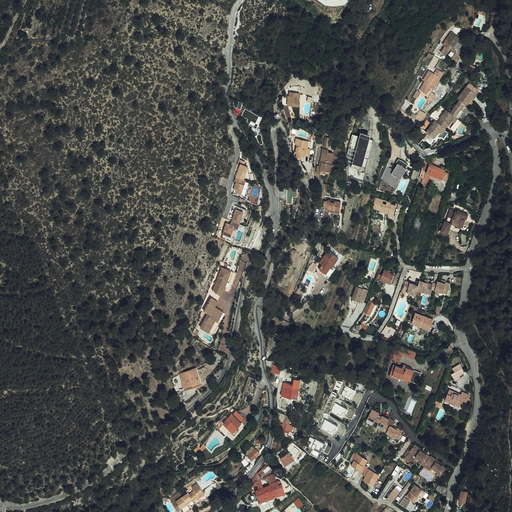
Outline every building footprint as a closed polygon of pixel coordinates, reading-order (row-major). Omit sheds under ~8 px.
[(461,53),(464,55),(465,56),(471,47),(475,49),(477,46),(470,41),(468,45),(463,42),(455,54),(459,57),(461,53)] [(462,65),(466,68),(472,58),(467,55),(462,65)] [(478,78),(481,70),(479,69),(477,73),(475,72),(472,71),(471,75),(478,78)] [(430,103),(438,108),(442,101),(437,99),(439,95),(444,87),(449,79),(443,75),(440,80),(434,77),(429,86),(431,88),(426,96),(432,100),(430,103)] [(466,102),(466,103),(467,103),(473,107),(475,108),(480,102),(481,103),(484,98),(482,97),(485,93),(476,86),(468,98),(466,102)] [(298,96),(289,94),(288,98),(287,104),(286,104),(285,108),(296,110),(298,96)] [(463,120),(466,116),(473,107),(467,103),(466,104),(457,117),(463,120)] [(451,131),(452,132),(458,124),(461,126),(464,121),(463,120),(457,117),(453,114),(447,123),(448,123),(446,127),(451,131)] [(262,136),(269,124),(252,115),(248,122),(254,126),(252,128),(256,130),(255,132),(262,136)] [(427,122),(422,118),(417,124),(423,128),(427,122)] [(443,138),(445,139),(451,131),(446,127),(442,125),(434,137),(440,142),(443,138)] [(370,139),(371,134),(360,132),(360,136),(352,134),(345,166),(362,170),(363,167),(366,167),(372,139),(370,139)] [(434,149),(437,146),(428,140),(424,147),(429,150),(434,149)] [(307,168),(308,162),(309,162),(312,147),(300,145),(298,151),(301,151),(299,160),(300,160),(299,164),(304,165),(304,168),(307,168)] [(321,177),(321,175),(322,172),(333,175),(334,175),(335,167),(333,167),(336,156),(330,155),(331,153),(325,151),(322,164),(324,165),(324,167),(323,167),(322,169),(321,169),(319,168),(317,176),(321,177)] [(408,160),(406,159),(403,162),(404,163),(398,173),(392,168),(386,176),(391,180),(394,175),(401,180),(403,178),(405,180),(416,165),(408,160)] [(435,166),(431,174),(436,176),(446,181),(450,172),(435,166)] [(242,200),(241,202),(246,204),(248,199),(252,190),(250,190),(254,181),(252,180),(254,176),(252,175),(253,172),(249,170),(248,174),(249,174),(242,191),(243,192),(240,199),(242,200)] [(436,176),(431,174),(428,181),(427,181),(425,185),(430,188),(436,176)] [(382,199),(379,209),(385,210),(385,211),(394,212),(394,210),(399,211),(401,203),(391,201),(391,202),(387,202),(387,200),(382,199)] [(341,212),(343,202),(333,200),(332,202),(330,201),(326,201),(324,211),(334,214),(335,211),(341,212)] [(442,232),(449,234),(453,224),(464,228),(467,221),(463,220),(464,218),(469,220),(470,216),(460,211),(460,213),(453,210),(449,222),(447,221),(442,232)] [(414,228),(420,231),(426,217),(420,215),(414,228)] [(229,232),(225,243),(232,246),(235,239),(236,237),(240,240),(243,234),(242,234),(244,230),(249,220),(245,218),(243,221),(240,219),(233,234),(229,232)] [(319,269),(326,274),(332,266),(333,267),(339,259),(328,251),(322,259),(324,261),(319,269)] [(324,278),(326,274),(319,269),(317,273),(324,278)] [(386,274),(387,272),(383,270),(378,282),(376,281),(374,287),(381,290),(384,284),(388,286),(392,276),(386,274)] [(228,298),(236,280),(227,276),(218,296),(213,305),(214,305),(221,310),(228,298)] [(429,283),(428,288),(434,289),(440,290),(441,286),(444,286),(445,286),(446,279),(442,279),(442,280),(434,279),(433,281),(429,281),(429,283)] [(238,281),(236,280),(228,298),(230,299),(238,281)] [(428,288),(429,283),(415,280),(415,285),(414,291),(418,292),(428,293),(428,291),(428,288)] [(360,288),(362,285),(356,283),(345,306),(352,309),(356,301),(359,303),(365,290),(360,288)] [(413,294),(414,291),(415,285),(406,284),(406,285),(401,285),(399,293),(413,295),(413,294)] [(217,329),(223,319),(218,315),(221,310),(214,305),(207,318),(211,321),(202,335),(210,341),(217,329)] [(433,320),(415,314),(411,324),(429,331),(433,320)] [(220,330),(226,320),(223,319),(217,329),(220,330)] [(360,324),(354,323),(351,330),(358,332),(360,324)] [(415,358),(417,351),(406,348),(404,355),(415,358)] [(392,360),(400,362),(403,353),(396,350),(392,360)] [(452,368),(455,372),(451,374),(455,380),(467,373),(461,363),(452,368)] [(274,364),(272,371),(277,373),(278,371),(281,372),(283,366),(274,364)] [(402,374),(401,378),(402,378),(403,375),(411,378),(414,370),(413,369),(406,367),(405,370),(402,369),(402,368),(393,364),(391,371),(402,374)] [(415,370),(411,381),(418,383),(421,372),(415,370)] [(400,377),(401,378),(402,374),(391,371),(389,376),(399,380),(400,377)] [(194,389),(201,387),(198,376),(183,381),(187,394),(195,391),(194,389)] [(282,395),(300,398),(301,392),(299,392),(300,387),(294,386),(293,387),(283,386),(282,395)] [(195,391),(187,394),(188,396),(203,391),(201,387),(194,389),(195,391)] [(332,403),(333,404),(335,402),(340,405),(336,412),(341,414),(345,406),(343,405),(348,394),(339,390),(332,403)] [(446,400),(455,404),(455,405),(460,407),(461,403),(462,403),(463,401),(466,402),(469,395),(462,392),(461,396),(449,391),(446,400)] [(332,409),(336,412),(340,405),(335,402),(333,404),(334,404),(332,409)] [(380,411),(374,408),(369,417),(376,421),(374,423),(374,424),(384,429),(388,422),(390,417),(384,414),(382,417),(379,415),(380,411)] [(223,422),(231,430),(230,431),(235,436),(239,431),(238,429),(243,423),(241,421),(244,419),(236,410),(223,422)] [(282,426),(293,430),(296,424),(282,419),(281,422),(282,422),(282,424),(282,426)] [(334,434),(338,425),(325,419),(321,428),(334,434)] [(231,430),(223,422),(220,425),(221,427),(224,425),(230,431),(231,430)] [(400,437),(404,429),(399,426),(398,428),(394,426),(388,422),(384,429),(396,435),(400,437)] [(309,436),(305,445),(321,451),(325,442),(309,436)] [(427,462),(432,456),(425,451),(421,448),(422,447),(416,442),(410,450),(416,454),(423,459),(421,461),(425,464),(427,462)] [(253,458),(261,451),(257,447),(249,454),(253,458)] [(286,463),(295,457),(290,450),(282,456),(286,463)] [(363,467),(369,455),(360,450),(354,462),(363,467)] [(432,456),(427,462),(433,466),(439,471),(437,473),(441,476),(447,467),(441,463),(437,460),(438,459),(432,455),(432,456)] [(376,481),(379,475),(382,470),(372,465),(367,476),(376,481)] [(271,481),(278,479),(276,472),(269,474),(271,481)] [(271,481),(271,482),(264,485),(260,486),(257,487),(260,499),(286,491),(283,482),(279,483),(278,479),(271,481)] [(187,487),(188,488),(192,496),(193,498),(195,502),(206,496),(198,481),(187,487)] [(415,483),(408,496),(414,499),(417,493),(418,494),(423,487),(415,483)] [(391,501),(400,490),(396,486),(394,488),(395,489),(388,499),(391,501)] [(186,499),(192,496),(188,488),(175,495),(182,509),(189,505),(187,501),(186,499)] [(463,488),(460,499),(466,501),(469,490),(463,488)] [(299,508),(304,504),(299,497),(294,502),(299,508)] [(404,497),(400,504),(407,509),(412,502),(404,497)]
